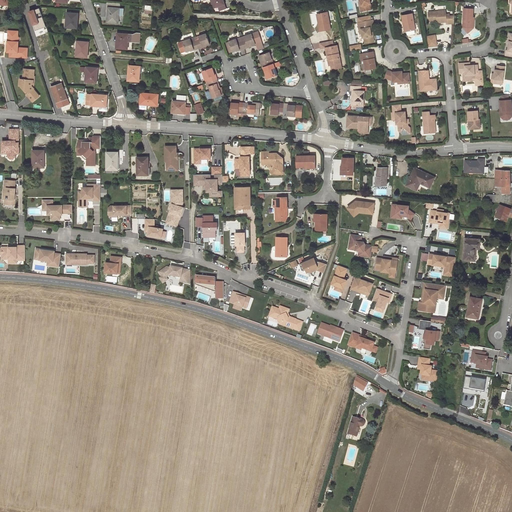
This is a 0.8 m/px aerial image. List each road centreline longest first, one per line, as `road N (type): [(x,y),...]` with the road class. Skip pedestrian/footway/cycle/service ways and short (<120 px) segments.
road 1 (residential): [(0,230),(81,233),(191,259),(306,297),(401,342)]
road 2 (unclassified): [(0,277),(175,303),(355,365),(388,385)]
road 3 (residential): [(326,141),(124,124)]
road 4 (residential): [(401,342),(416,240),(372,232)]
road 5 (unclassified): [(388,385),(511,440)]
road 6 (residential): [(124,124),(86,0)]
road 7 (residential): [(453,148),(408,152),(326,141)]
road 8 (residential): [(124,124),(0,113)]
